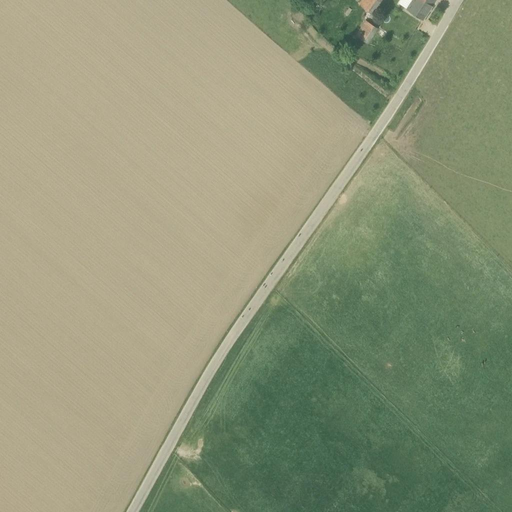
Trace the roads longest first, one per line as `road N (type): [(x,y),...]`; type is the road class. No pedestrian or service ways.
road 1 (unclassified): [(131,511),(231,336),(458,0)]
road 2 (track): [(305,0),(294,19),(342,61),(363,63),(417,100),(393,137)]
